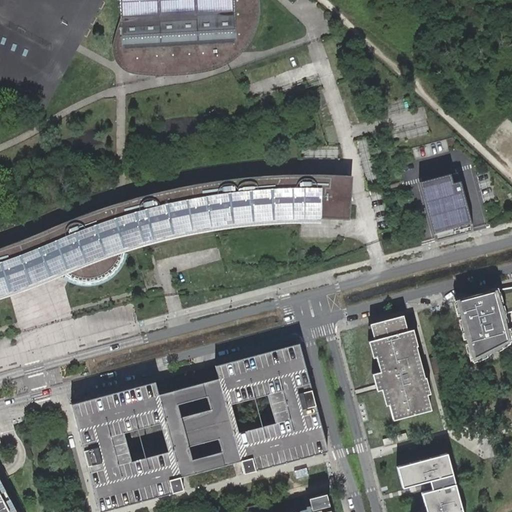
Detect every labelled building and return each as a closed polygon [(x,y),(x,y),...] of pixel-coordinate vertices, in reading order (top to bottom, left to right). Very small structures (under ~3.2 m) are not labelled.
[(120,0),(121,20),(123,49),(125,49),(126,64),(123,65),(122,67),(127,70),(132,72),(137,73),(148,74),(163,74),(181,73),(192,72),(208,70),(218,67),(228,62),(227,53),(239,52),(244,47),(248,42),(252,34),(253,31),(257,20),(258,14),(258,8),(258,2),(257,0),(120,0)] [(119,64),(122,67),(123,65),(126,64),(125,49),(123,49),(121,20),(116,37),(115,44),(114,49),(115,54),(116,58),(119,64)] [(234,60),(243,52),(239,52),(227,53),(228,62),(228,64),(234,60)] [(456,172),(458,181),(460,181),(457,170),(418,180),(434,238),(436,237),(421,182),(435,178),(438,189),(445,187),(442,176),(456,172)] [(435,178),(421,182),(436,237),(470,228),(460,190),(462,190),(460,181),(458,181),(456,172),(442,176),(445,187),(438,189),(435,178)] [(0,298),(10,295),(9,291),(7,286),(39,274),(62,265),(66,268),(70,267),(72,271),(70,275),(75,278),(80,279),(87,280),(94,279),(101,277),(107,274),(111,271),(114,267),(117,263),(120,256),(116,254),(115,251),(114,250),(122,247),(122,242),(129,240),(131,246),(155,239),(168,236),(180,233),(206,228),(206,226),(230,223),(247,221),(266,219),(300,218),(322,218),(349,219),(350,201),(340,200),(340,193),(351,194),(352,176),(333,175),(310,174),(285,175),(264,176),(243,177),(222,180),(200,183),(200,187),(195,188),(194,184),(171,189),(150,193),(131,199),(111,205),(94,211),(60,223),(46,229),(48,234),(23,245),(0,252),(0,298)] [(129,240),(122,242),(122,247),(114,250),(115,251),(131,246),(129,240)] [(72,271),(70,267),(66,268),(40,279),(24,285),(9,291),(10,295),(35,286),(49,281),(72,271)] [(502,286),(465,297),(466,300),(479,353),(511,336),(511,322),(503,289),(502,286)] [(511,286),(503,289),(511,322),(511,286)] [(401,315),(374,323),(378,338),(374,339),(370,340),(374,357),(376,356),(380,355),(384,370),(380,371),(376,372),(381,389),(383,388),(387,404),(389,404),(393,403),(397,418),(426,411),(422,395),(425,394),(421,378),(423,378),(419,361),(415,362),(411,347),(412,346),(408,330),(407,330),(405,331),(401,315)] [(374,323),(370,324),(374,339),(378,338),(374,323)] [(412,329),(408,330),(412,346),(416,346),(417,345),(412,329)] [(82,403),(76,406),(104,510),(186,486),(183,475),(238,462),(243,474),(327,449),(300,346),(217,366),(219,379),(159,397),(156,385),(131,391),(82,403)] [(420,361),(416,346),(412,346),(411,347),(415,362),(419,361),(420,361)] [(446,349),(438,352),(444,374),(452,372),(446,349)] [(380,355),(376,356),(380,371),(384,370),(380,355)] [(376,372),(372,373),(377,390),(381,389),(376,372)] [(430,393),(425,377),(423,378),(421,378),(425,394),(426,394),(430,393)] [(431,409),(426,394),(425,394),(422,395),(426,411),(431,409)] [(393,403),(389,404),(393,419),(397,418),(393,403)] [(392,437),(382,439),(384,445),(393,442),(392,437)] [(0,446),(0,511),(16,511),(0,480),(0,449),(1,449),(0,446)] [(462,511),(446,453),(402,465),(408,486),(429,480),(432,489),(427,491),(428,496),(422,497),(426,511),(462,511)] [(402,465),(396,466),(402,487),(408,486),(402,465)] [(307,475),(305,468),(293,471),(295,478),(307,475)] [(254,511),(274,507),(272,498),(235,508),(235,511),(254,511)]
